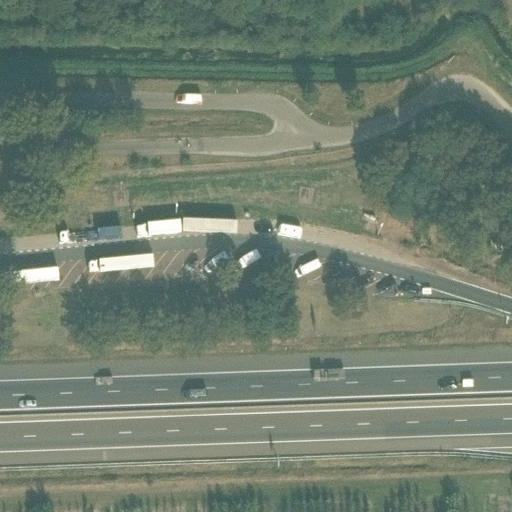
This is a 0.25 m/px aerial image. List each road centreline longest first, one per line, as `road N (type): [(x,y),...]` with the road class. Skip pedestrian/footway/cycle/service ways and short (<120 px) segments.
road 1 (motorway): [(0,439),(511,421)]
road 2 (motorway): [(511,380),(0,398)]
road 3 (unclassified): [(314,143),(243,101),(0,100)]
road 4 (unclassified): [(0,157),(314,143)]
road 5 (unclassified): [(511,132),(481,99),(445,100),(378,131),(314,143)]
